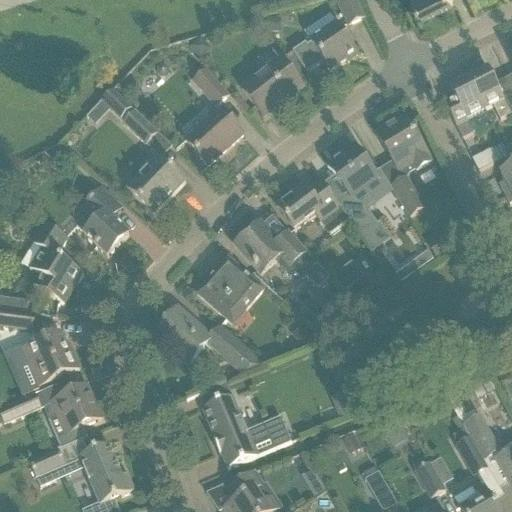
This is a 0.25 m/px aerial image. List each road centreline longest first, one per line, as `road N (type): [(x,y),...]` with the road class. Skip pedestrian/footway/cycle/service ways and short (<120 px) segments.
road 1 (residential): [(181,511),(123,354),(130,301),(211,214),(323,122),(405,68)]
road 2 (residential): [(511,280),(405,68)]
